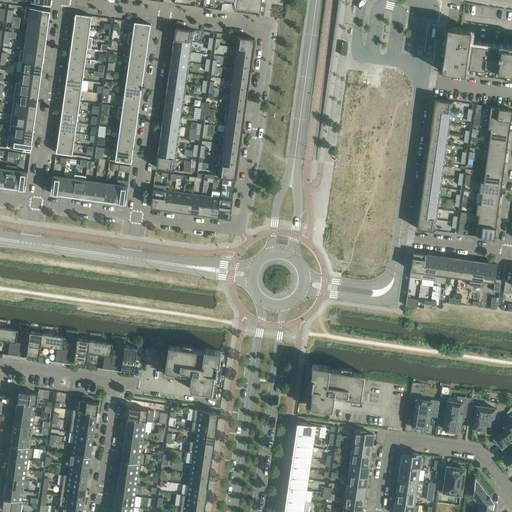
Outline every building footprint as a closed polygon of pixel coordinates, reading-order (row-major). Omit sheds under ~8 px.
[(236,0),(236,2),(236,6),(259,9),(260,0),(236,0)] [(222,3),(221,10),(229,11),(230,4),(222,3)] [(24,18),(48,21),(50,10),(26,7),(24,18)] [(91,16),(75,14),(74,25),(90,27),(91,16)] [(28,19),(27,29),(47,32),(48,21),(24,18),(24,19),(28,19)] [(149,35),(150,24),(134,22),(132,33),(129,32),(128,32),(149,35)] [(90,27),(74,25),(72,35),(92,38),(88,37),(90,27)] [(470,30),(446,27),(440,71),(464,74),(470,30)] [(193,31),(194,31),(194,30),(175,28),(174,39),(192,41),(193,31)] [(25,40),(45,43),(47,32),(27,29),(25,40)] [(127,43),(147,46),(149,35),(128,32),(127,43)] [(92,38),(72,35),(71,46),(91,49),(92,38)] [(255,39),(236,36),(236,37),(237,37),(235,47),(253,50),(255,39)] [(192,41),(174,39),(172,49),(190,52),(192,41)] [(20,50),(44,54),(45,43),(25,40),(24,50),(20,50)] [(129,54),(146,56),(147,46),(127,43),(127,44),(131,44),(129,54)] [(511,48),(471,43),(468,67),(483,69),(483,67),(496,69),(496,71),(511,72),(511,48)] [(91,49),(71,46),(69,57),(85,59),(87,49),(91,49)] [(234,58),(252,61),(253,50),(235,47),(234,58)] [(171,60),(189,63),(190,52),(172,49),(171,60)] [(18,61),(42,64),(44,54),(20,50),(18,61)] [(128,65),(144,67),(146,56),(129,54),(128,65)] [(85,59),(69,57),(68,67),(84,70),(85,59)] [(234,58),(232,69),(250,71),(252,61),(234,58)] [(189,63),(171,60),(169,71),(187,73),(189,63)] [(21,72),(41,75),(42,64),(18,61),(22,62),(21,72)] [(126,75),(143,78),(144,67),(128,65),(126,75)] [(84,70),(68,67),(66,78),(82,80),(84,70)] [(232,69),(231,79),(249,82),(250,71),(232,69)] [(169,71),(169,77),(168,81),(186,84),(187,73),(169,71)] [(15,82),(39,86),(41,75),(21,72),(19,83),(15,82)] [(143,78),(126,75),(125,86),(141,88),(143,78)] [(82,80),(66,78),(65,88),(81,91),(82,80)] [(229,90),(247,93),(249,82),(231,79),(229,90)] [(186,84),(168,81),(166,92),(184,95),(186,84)] [(14,93),(38,97),(39,86),(15,82),(14,93)] [(124,97),(140,99),(141,88),(125,86),(124,97)] [(81,91),(65,88),(63,99),(79,101),(81,91)] [(247,93),(229,90),(228,101),(246,103),(247,93)] [(184,95),(166,92),(165,103),(183,105),(184,95)] [(12,104),(36,107),(38,97),(14,93),(12,104)] [(138,110),(140,99),(124,97),(122,107),(118,106),(118,107),(138,110)] [(79,101),(63,99),(62,110),(78,112),(79,101)] [(453,101),(435,99),(433,110),(451,113),(452,102),(453,102),(453,101)] [(246,103),(228,101),(226,111),(244,114),(246,103)] [(183,105),(165,103),(163,114),(181,116),(183,105)] [(11,115),(35,118),(36,107),(12,104),(11,115)] [(117,117),(137,120),(138,110),(118,107),(117,117)] [(511,110),(490,107),(489,118),(510,121),(511,110)] [(78,112),(62,110),(60,120),(77,123),(78,112)] [(451,113),(433,110),(432,121),(449,123),(451,113)] [(244,114),(226,111),(225,122),(243,125),(244,114)] [(180,127),(181,116),(163,114),(162,124),(180,127)] [(9,125),(33,129),(35,118),(11,115),(9,125)] [(119,129),(135,131),(137,120),(117,117),(117,118),(121,118),(119,129)] [(509,132),(510,121),(489,118),(487,129),(509,132)] [(77,123),(60,120),(59,131),(75,133),(77,123)] [(449,123),(432,121),(430,131),(448,134),(449,123)] [(243,125),(225,122),(223,133),(241,135),(243,125)] [(180,127),(162,124),(160,135),(178,137),(180,127)] [(8,136),(32,139),(33,129),(9,125),(9,126),(13,126),(12,136),(8,136)] [(119,129),(118,139),(134,141),(135,131),(119,129)] [(507,142),(509,132),(487,129),(490,129),(489,140),(507,142)] [(75,133),(59,131),(57,142),(74,144),(75,133)] [(448,134),(430,131),(429,142),(446,145),(448,134)] [(223,133),(222,144),(240,146),(241,135),(223,133)] [(160,135),(160,141),(159,146),(177,148),(178,137),(160,135)] [(6,147),(30,151),(32,139),(8,136),(6,147)] [(118,139),(116,150),(132,152),(134,141),(118,139)] [(489,140),(487,150),(506,153),(507,142),(489,140)] [(74,144),(57,142),(56,153),(72,155),(74,144)] [(446,145),(429,142),(427,153),(445,155),(446,145)] [(240,146),(222,144),(220,154),(238,157),(240,146)] [(177,148),(159,146),(157,156),(175,159),(177,148)] [(132,152),(116,150),(115,161),(131,163),(132,152)] [(504,164),(506,153),(487,150),(486,161),(504,164)] [(445,155),(427,153),(426,164),(443,166),(445,155)] [(238,157),(220,154),(219,165),(237,167),(238,157)] [(174,169),(175,159),(157,156),(156,168),(174,170),(174,169)] [(503,174),(504,164),(486,161),(484,172),(503,174)] [(443,166),(426,164),(424,174),(442,177),(443,166)] [(3,186),(14,188),(16,170),(17,171),(17,166),(6,165),(5,169),(6,169),(3,186)] [(217,175),(217,176),(235,179),(237,167),(219,165),(217,175)] [(27,172),(17,171),(16,170),(14,188),(25,189),(27,172)] [(501,185),(503,174),(484,172),(483,182),(480,182),(501,185)] [(423,185),(440,187),(442,177),(424,174),(423,185)] [(74,179),(64,177),(61,195),(72,196),(75,175),(74,175),(74,179)] [(72,196),(82,197),(85,176),(75,175),(72,196)] [(61,195),(64,177),(53,176),(50,193),(61,195)] [(82,197),(93,199),(95,182),(85,180),(86,176),(85,176),(82,197)] [(104,200),(106,183),(95,182),(93,199),(104,200)] [(500,196),(501,185),(480,182),(478,193),(500,196)] [(117,185),(106,183),(104,200),(114,202),(117,185)] [(128,186),(117,185),(114,202),(125,203),(128,186)] [(440,187),(423,185),(421,196),(439,198),(440,187)] [(165,191),(153,189),(150,207),(163,209),(165,191)] [(174,192),(165,191),(163,209),(172,210),(174,192)] [(183,193),(174,192),(172,210),(181,211),(183,193)] [(183,193),(181,211),(190,212),(193,195),(183,193)] [(498,206),(500,196),(478,193),(481,194),(480,203),(477,203),(498,206)] [(202,196),(193,195),(190,212),(199,214),(202,196)] [(202,196),(199,214),(208,215),(211,197),(202,196)] [(421,196),(420,206),(437,209),(439,198),(421,196)] [(211,197),(208,215),(217,216),(220,198),(211,197)] [(232,200),(220,198),(217,216),(230,218),(232,200)] [(497,217),(498,207),(498,206),(477,203),(475,214),(497,217)] [(437,209),(420,206),(418,217),(436,220),(437,209)] [(495,228),(497,217),(475,214),(475,215),(478,215),(477,225),(495,228)] [(435,230),(434,230),(436,220),(418,217),(417,228),(435,231),(435,230)] [(494,239),(495,228),(477,225),(475,236),(494,239)] [(413,252),(412,257),(409,277),(422,279),(425,254),(413,252)] [(437,256),(425,254),(422,279),(433,280),(437,256)] [(435,275),(446,277),(449,257),(437,256),(433,280),(434,280),(435,275)] [(449,257),(446,277),(458,279),(461,259),(449,257)] [(473,261),(461,259),(458,279),(469,280),(469,285),(470,280),(473,261)] [(473,261),(470,280),(469,285),(481,287),(484,262),(473,261)] [(481,287),(482,282),(494,284),(493,291),(499,292),(501,280),(495,279),(497,264),(484,262),(481,287)] [(511,274),(511,281),(505,280),(503,293),(510,293),(510,291),(511,291),(511,274)] [(431,296),(442,298),(444,288),(433,285),(431,296)] [(419,299),(406,297),(405,306),(418,307),(419,299)] [(492,297),(490,309),(495,309),(497,308),(498,298),(492,297)] [(14,356),(16,342),(18,330),(0,327),(0,339),(9,341),(7,355),(14,356)] [(39,357),(40,346),(42,333),(30,332),(26,356),(39,357)] [(61,363),(63,349),(65,337),(42,333),(40,346),(57,348),(55,362),(61,363)] [(86,364),(88,353),(87,353),(89,340),(77,338),(73,363),(86,364)] [(109,370),(111,356),(113,344),(89,340),(87,353),(88,353),(104,355),(102,369),(109,370)] [(16,342),(14,356),(20,357),(22,343),(16,342)] [(121,369),(133,371),(137,347),(124,345),(121,369)] [(178,373),(180,373),(180,369),(192,371),(191,374),(191,375),(189,388),(211,392),(214,373),(215,374),(216,365),(218,365),(220,351),(203,349),(203,350),(168,345),(164,371),(178,373)] [(63,349),(61,363),(68,364),(70,350),(63,349)] [(111,356),(109,370),(115,371),(117,357),(111,356)] [(360,399),(364,374),(329,369),(329,367),(312,365),(310,378),(312,379),(310,387),(312,388),(309,406),(331,409),(333,395),(334,395),(333,395),(334,392),(345,393),(345,397),(346,397),(360,399)] [(19,391),(17,402),(36,405),(38,394),(19,391)] [(74,399),(73,410),(96,414),(98,403),(74,399)] [(428,428),(430,415),(437,417),(439,401),(431,400),(431,401),(417,399),(416,399),(415,400),(416,400),(412,426),(412,427),(413,427),(417,428),(422,429),(422,428),(427,429),(428,429),(428,428)] [(470,404),(447,401),(446,411),(444,411),(443,419),(445,419),(443,429),(447,429),(447,431),(455,432),(455,431),(459,431),(460,420),(462,420),(462,416),(468,417),(470,404)] [(17,402),(16,413),(34,416),(36,405),(17,402)] [(473,429),(475,429),(484,430),(485,429),(484,429),(485,424),(489,424),(488,425),(489,425),(489,424),(490,417),(493,417),(495,408),(485,407),(485,405),(478,404),(478,406),(476,405),(476,406),(470,405),(468,417),(474,418),(473,428),(472,428),(472,429),(473,429)] [(129,407),(127,418),(146,421),(148,410),(129,407)] [(194,409),(193,420),(217,424),(218,412),(194,409)] [(73,410),(71,421),(95,425),(96,414),(73,410)] [(16,413),(14,424),(33,426),(34,416),(16,413)] [(494,438),(501,448),(511,440),(511,418),(510,415),(503,423),(505,425),(503,426),(506,429),(494,438)] [(127,418),(126,429),(144,432),(146,421),(146,422),(146,421),(127,418)] [(198,421),(196,431),(215,434),(217,424),(193,420),(193,421),(198,421)] [(71,421),(69,432),(93,435),(95,425),(71,421)] [(297,421),(295,434),(313,437),(315,425),(306,424),(307,422),(297,421)] [(14,424),(13,434),(31,437),(33,426),(14,424)] [(126,429),(124,440),(143,442),(144,432),(126,429)] [(350,442),(372,445),(373,434),(365,433),(365,431),(355,429),(353,442),(350,442)] [(190,441),(214,445),(215,434),(196,431),(195,442),(190,441)] [(74,433),(73,443),(92,446),(93,435),(69,432),(74,433)] [(13,434),(11,445),(34,449),(34,448),(29,448),(31,437),(13,434)] [(295,434),(293,445),(311,447),(313,437),(295,434)] [(124,440),(123,451),(146,454),(141,453),(143,442),(124,440)] [(190,441),(188,452),(212,456),(214,445),(190,441)] [(350,442),(349,453),(370,456),(372,445),(350,442)] [(66,453),(90,457),(92,446),(73,443),(71,454),(66,453)] [(11,445),(9,456),(33,460),(34,449),(11,445)] [(293,445),(292,455),(310,458),(311,447),(293,445)] [(123,451),(121,461),(144,465),(146,454),(123,451)] [(193,453),(191,464),(210,466),(212,456),(188,452),(188,453),(193,453)] [(66,453),(65,464),(89,468),(90,457),(66,453)] [(351,454),(350,464),(368,467),(370,456),(349,453),(351,454)] [(402,454),(400,466),(422,469),(424,457),(420,456),(421,454),(411,453),(410,455),(402,454)] [(292,455),(290,466),(308,469),(310,458),(292,455)] [(9,456),(8,467),(26,470),(28,459),(32,460),(33,460),(9,456)] [(121,461),(120,472),(138,475),(140,465),(144,465),(121,461)] [(63,474),(63,475),(87,478),(89,468),(65,464),(65,465),(69,465),(68,475),(63,474)] [(191,464),(190,474),(209,477),(210,466),(191,464)] [(350,464),(348,475),(367,477),(368,467),(350,464)] [(463,468),(463,466),(455,465),(455,467),(447,466),(445,480),(439,480),(437,492),(444,493),(444,492),(460,494),(464,469),(463,468)] [(290,466),(289,477),(307,479),(308,469),(290,466)] [(400,466),(398,478),(417,481),(418,469),(422,470),(422,469),(400,466)] [(8,467),(6,477),(25,480),(26,470),(8,467)] [(120,472),(118,483),(136,486),(138,475),(120,472)] [(190,474),(188,485),(207,488),(209,477),(190,474)] [(63,475),(62,485),(85,489),(87,478),(63,475)] [(348,475),(347,485),(365,488),(367,477),(348,475)] [(6,477),(5,488),(23,491),(25,480),(6,477)] [(289,477),(287,488),(305,490),(307,479),(289,477)] [(398,478),(397,490),(415,492),(417,481),(398,478)] [(490,511),(491,507),(492,507),(493,501),(489,496),(475,479),(472,496),(480,504),(478,511),(490,511)] [(118,483),(117,494),(135,496),(136,486),(118,483)] [(62,485),(60,496),(84,500),(85,489),(62,485)] [(182,495),(206,498),(207,488),(188,485),(187,495),(182,495)] [(342,495),(342,496),(364,499),(365,488),(347,485),(345,496),(342,495)] [(5,488),(3,499),(22,502),(22,501),(23,491),(5,488)] [(287,488),(286,498),(304,501),(305,490),(287,488)] [(397,490),(395,502),(413,504),(415,492),(397,490)] [(117,494),(115,504),(133,507),(135,496),(117,494)] [(182,495),(180,506),(204,509),(206,498),(182,495)] [(60,496),(59,507),(82,510),(84,500),(60,496)] [(342,496),(341,506),(362,509),(364,499),(342,496)] [(286,498),(284,509),(302,511),(304,501),(286,498)] [(20,511),(22,502),(3,499),(2,510),(15,511),(20,511)] [(412,511),(413,504),(395,502),(393,511),(412,511)]
